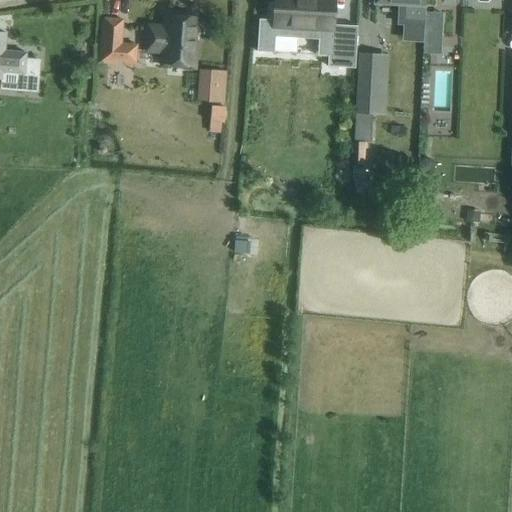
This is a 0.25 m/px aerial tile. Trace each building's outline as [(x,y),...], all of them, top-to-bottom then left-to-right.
[(274,0),(273,19),(259,18),(258,51),(274,52),(276,27),(330,30),(328,66),(355,67),(358,25),(334,24),(335,0),(274,0)] [(375,0),(375,1),(405,3),(404,20),(425,21),(426,11),(426,4),(426,0),(375,0)] [(447,52),(448,10),(430,10),(429,51),(447,52)] [(196,17),(166,14),(165,26),(149,25),(147,50),(161,51),(160,65),(195,67),(197,41),(194,40),(196,17)] [(126,64),(136,65),(137,44),(121,43),(123,19),(103,18),(100,62),(116,63),(116,62),(125,63),(126,64)] [(0,79),(2,80),(3,73),(25,75),(40,76),(41,60),(26,59),(27,52),(5,50),(7,33),(0,31),(0,79)] [(375,112),(378,55),(360,53),(357,111),(375,112)] [(201,68),(200,100),(229,101),(230,69),(201,68)] [(229,105),(216,103),(213,131),(225,133),(229,105)] [(355,139),(354,162),(363,162),(365,140),(355,139)] [(479,221),(480,212),(467,212),(466,221),(479,221)]
